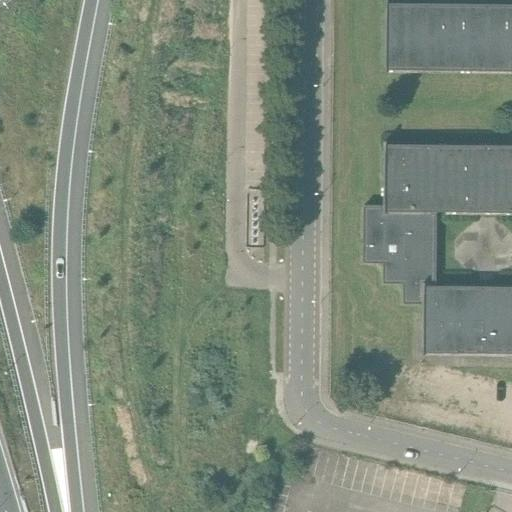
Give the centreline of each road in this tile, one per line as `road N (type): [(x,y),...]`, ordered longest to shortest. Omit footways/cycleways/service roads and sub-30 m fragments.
road 1 (tertiary): [(511,472),(306,411),(299,376),(303,0)]
road 2 (trunk): [(70,511),(66,208),(96,0)]
road 3 (trunk): [(56,511),(0,268)]
